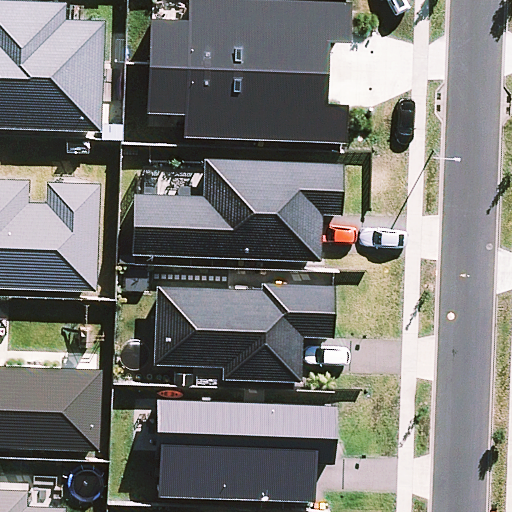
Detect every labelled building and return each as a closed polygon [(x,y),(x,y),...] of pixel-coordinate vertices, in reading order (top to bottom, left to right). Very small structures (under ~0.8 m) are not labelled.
[(65,0),(0,0),(0,124),(100,130),(105,16),(65,14),(65,0)] [(183,109),(182,133),(343,138),(344,87),(328,87),(330,37),(349,38),(350,0),(186,0),(186,15),(149,13),(146,108),(183,109)] [(341,211),(343,160),(200,156),(199,192),(133,190),(132,251),(319,257),(320,210),(341,211)] [(28,174),(0,173),(0,281),(97,284),(100,179),(28,177),(28,174)] [(221,376),(301,375),(300,333),(333,332),(333,280),(154,282),(154,361),(221,361),(221,376)] [(0,443),(99,446),(101,364),(0,360),(0,443)] [(315,459),(333,459),(335,400),(157,394),(153,491),(314,496),(315,459)] [(27,482),(0,481),(0,511),(64,511),(65,503),(27,482)]
